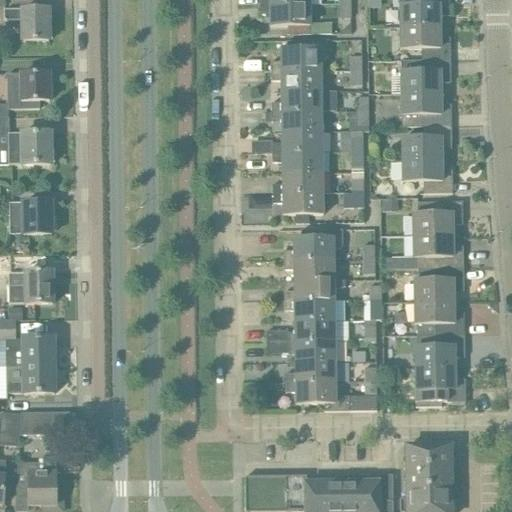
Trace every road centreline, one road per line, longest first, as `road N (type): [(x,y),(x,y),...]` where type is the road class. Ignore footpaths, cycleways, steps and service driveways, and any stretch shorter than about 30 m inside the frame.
road 1 (tertiary): [(157,511),(147,0)]
road 2 (residential): [(92,0),(97,415),(117,415)]
road 3 (residential): [(233,425),(222,0)]
road 4 (tertiary): [(111,0),(117,415)]
road 5 (residential): [(233,425),(511,433)]
road 6 (residential): [(511,219),(494,40)]
